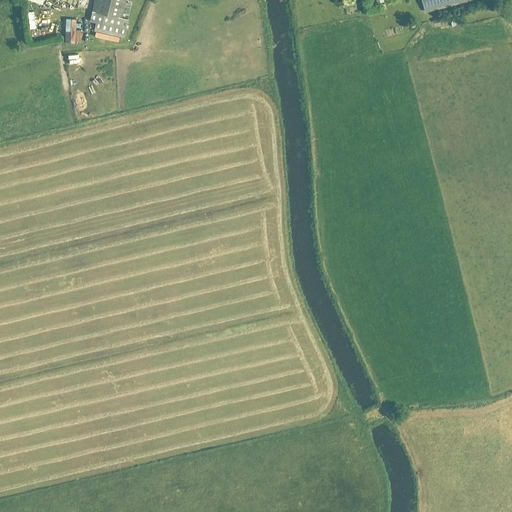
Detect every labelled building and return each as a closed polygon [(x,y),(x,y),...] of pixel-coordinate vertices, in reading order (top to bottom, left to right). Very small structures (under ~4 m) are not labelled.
[(94,0),(92,11),(89,22),(91,22),(95,23),(94,31),(123,38),(128,19),(121,17),(125,0),(94,0)] [(422,0),(425,11),(470,0),(422,0)] [(83,26),(77,26),(77,15),(72,15),(71,38),(83,38),(83,26)] [(436,24),(437,31),(449,29),(448,22),(436,24)] [(72,59),(78,57),(76,50),(70,52),(72,59)]
